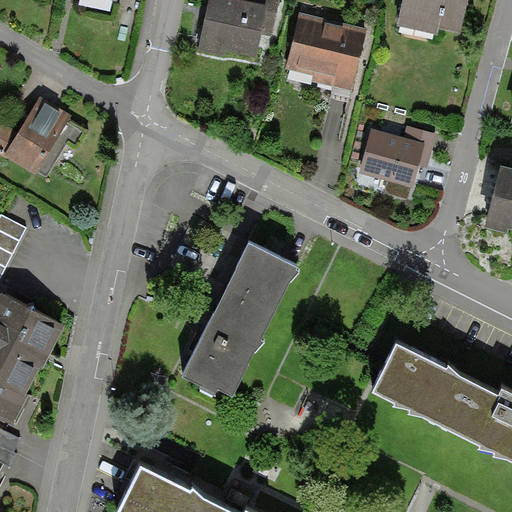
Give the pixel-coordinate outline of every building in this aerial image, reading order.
[(233,1),(227,0),(209,0),(198,53),(225,58),(226,52),(257,58),(263,35),(272,37),(276,13),(268,11),(268,9),(233,1)] [(233,0),(233,1),(268,9),(268,11),(276,13),(279,0),(233,0)] [(403,0),(397,28),(438,38),(440,30),(461,35),(468,0),(403,0)] [(368,30),(299,13),(286,69),(314,76),(312,81),(353,91),(368,30)] [(18,133),(0,122),(0,153),(36,175),(71,115),(40,97),(18,133)] [(407,126),(404,138),(426,145),(420,166),(428,168),(437,135),(407,126)] [(404,138),(371,129),(359,174),(413,189),(420,166),(426,145),(404,138)] [(511,171),(501,168),(485,231),(507,237),(509,233),(511,233),(511,171)] [(0,278),(26,227),(0,214),(0,278)] [(298,266),(249,242),(183,376),(216,392),(218,389),(234,396),(255,353),(264,341),(261,340),(289,283),(300,272),(296,270),(298,266)] [(66,325),(2,293),(0,296),(0,383),(26,397),(40,368),(43,370),(66,325)] [(447,368),(397,344),(373,392),(395,403),(395,407),(410,410),(409,415),(423,418),(480,446),(479,449),(495,452),(495,457),(507,459),(511,461),(511,393),(502,389),(499,394),(460,375),(448,366),(447,368)] [(26,397),(0,383),(0,417),(13,425),(28,397),(26,397)] [(22,438),(0,427),(0,444),(15,452),(22,438)] [(15,452),(0,444),(0,461),(10,467),(17,453),(15,452)] [(191,490),(140,466),(116,511),(248,511),(245,510),(244,511),(232,511),(203,498),(193,487),(191,490)]
